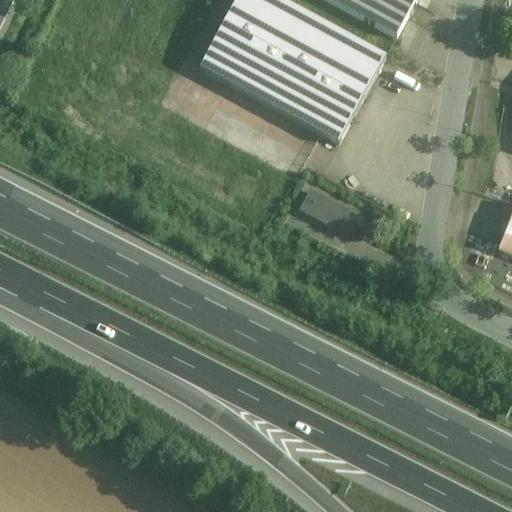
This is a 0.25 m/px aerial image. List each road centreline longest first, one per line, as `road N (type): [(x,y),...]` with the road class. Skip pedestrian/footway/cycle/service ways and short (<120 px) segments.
road 1 (motorway): [(511,485),(0,223)]
road 2 (motorway): [(96,331),(451,511)]
road 3 (residential): [(469,0),(430,229),(432,262),(459,308),(511,335)]
road 4 (motorway): [(96,331),(322,511)]
